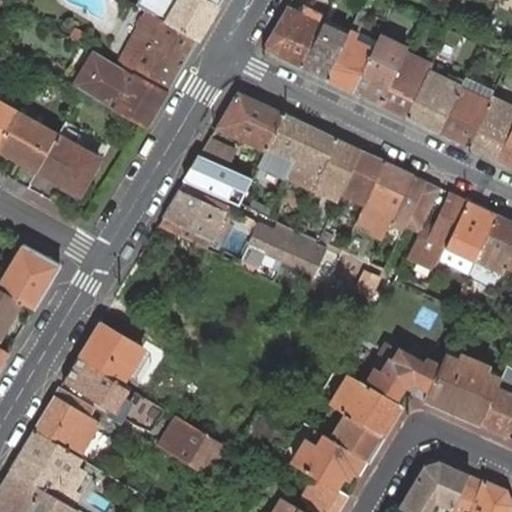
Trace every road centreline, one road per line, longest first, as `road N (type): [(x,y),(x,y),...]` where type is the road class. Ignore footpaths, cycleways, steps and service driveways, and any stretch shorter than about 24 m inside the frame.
road 1 (residential): [(221,51),(511,195)]
road 2 (residential): [(101,255),(221,51)]
road 3 (residential): [(0,428),(101,255)]
road 4 (residential): [(370,511),(422,439),(441,437),(511,470)]
